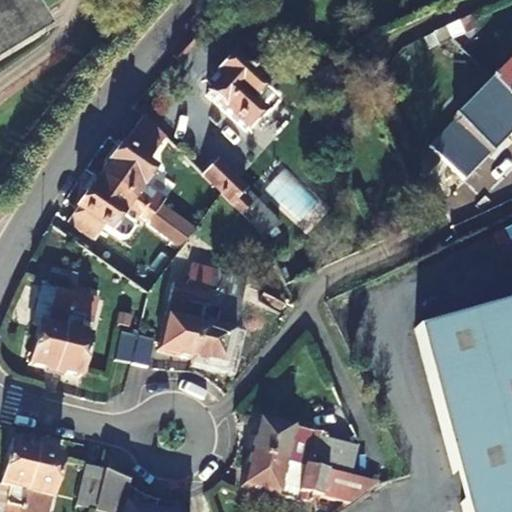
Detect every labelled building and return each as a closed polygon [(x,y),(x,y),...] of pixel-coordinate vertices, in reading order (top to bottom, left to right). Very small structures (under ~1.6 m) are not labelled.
[(18,0),(0,0),(0,58),(39,35),(18,0)] [(457,24),(445,30),(450,41),(462,35),(457,24)] [(434,35),(439,46),(450,41),(445,30),(434,35)] [(221,78),(207,95),(246,130),(260,115),(269,113),(277,104),(277,97),(232,56),(215,73),(221,78)] [(511,61),(493,82),(511,100),(511,61)] [(461,126),(450,137),(478,163),(489,153),(491,155),(511,132),(511,100),(493,82),(455,121),(461,126)] [(120,146),(118,144),(95,176),(152,216),(164,199),(154,191),(148,201),(138,195),(155,171),(147,165),(156,151),(130,133),(120,146)] [(249,207),(242,200),(239,197),(245,189),(217,159),(202,174),(219,191),(221,193),(242,214),(249,207)] [(131,224),(137,215),(147,222),(147,226),(179,249),(187,240),(152,216),(95,176),(74,207),(76,209),(67,222),(93,240),(102,228),(118,239),(127,238),(132,231),(131,224)] [(249,192),(242,200),(249,207),(242,214),(259,231),(262,236),(279,226),(274,215),(250,193),(249,192)] [(212,268),(190,263),(185,283),(207,289),(212,268)] [(218,309),(214,327),(199,323),(191,359),(225,366),(245,281),(221,274),(222,270),(212,268),(207,289),(203,305),(218,309)] [(32,325),(36,327),(28,363),(53,370),(72,293),(77,278),(49,271),(44,286),(41,285),(32,325)] [(203,305),(207,289),(185,283),(173,281),(157,351),(191,359),(199,323),(179,319),(183,299),(203,305)] [(78,376),(97,298),(72,293),(53,370),(78,376)] [(511,511),(511,294),(412,321),(462,511),(511,511)] [(130,363),(136,337),(122,333),(115,360),(130,363)] [(148,367),(153,341),(136,337),(130,363),(130,365),(148,367)] [(351,477),(358,448),(357,446),(327,438),(327,437),(257,420),(249,454),(351,477)] [(19,511),(34,451),(9,444),(0,480),(0,511),(19,511)] [(19,511),(47,511),(60,457),(34,451),(19,511)] [(310,504),(312,496),(350,505),(375,487),(374,484),(351,477),(249,454),(241,488),(310,504)] [(96,508),(104,469),(85,465),(76,503),(96,508)] [(154,511),(155,511),(120,503),(118,511),(154,511)]
